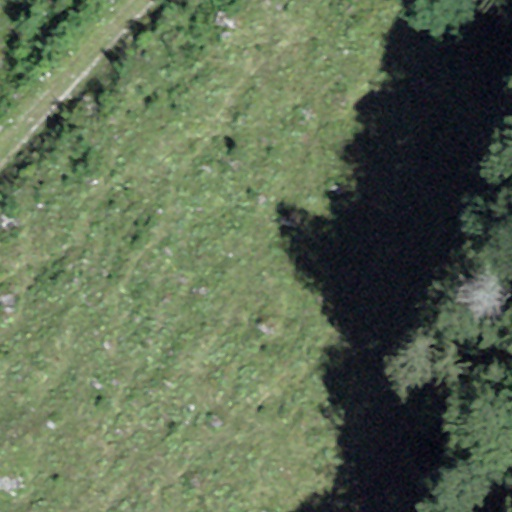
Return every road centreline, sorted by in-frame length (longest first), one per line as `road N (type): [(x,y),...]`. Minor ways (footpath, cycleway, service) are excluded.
road 1 (track): [(511,275),(428,511)]
road 2 (track): [(141,0),(0,151)]
